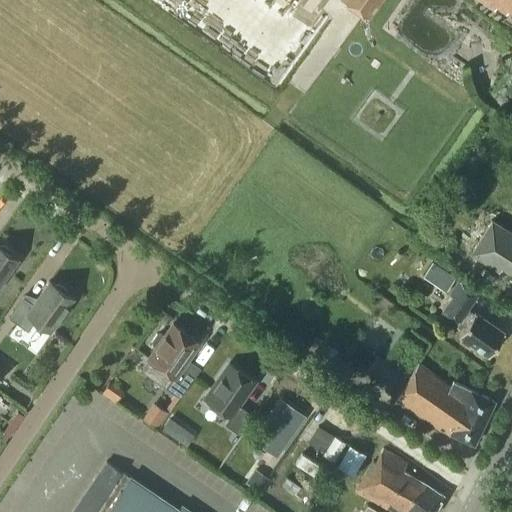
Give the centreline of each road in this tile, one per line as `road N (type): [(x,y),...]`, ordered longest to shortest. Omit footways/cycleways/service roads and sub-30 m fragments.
road 1 (residential): [(0,470),(144,259)]
road 2 (residential): [(292,370),(144,259)]
road 3 (residential): [(144,259),(0,154)]
